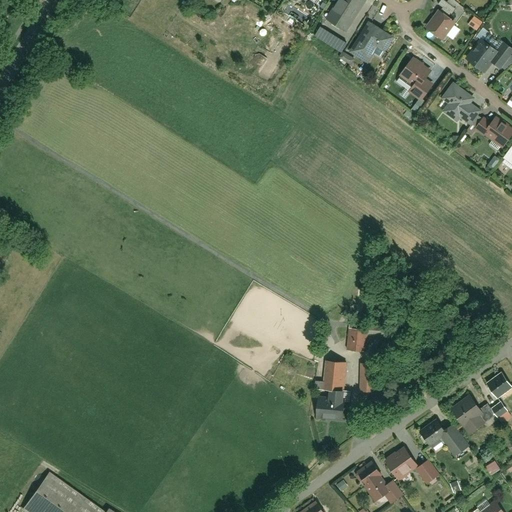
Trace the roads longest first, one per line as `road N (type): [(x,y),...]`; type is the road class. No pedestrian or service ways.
road 1 (residential): [(509,343),(282,511)]
road 2 (residential): [(401,22),(511,112)]
